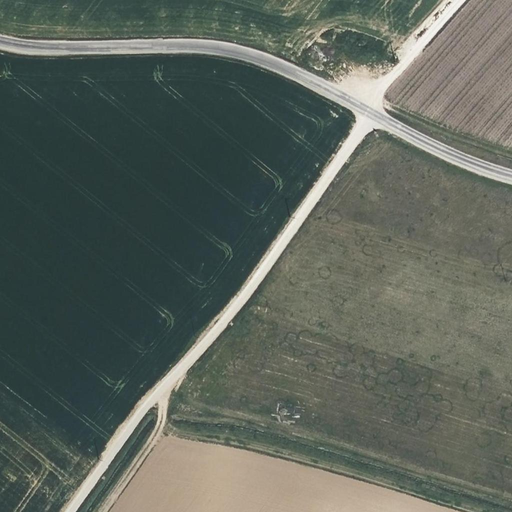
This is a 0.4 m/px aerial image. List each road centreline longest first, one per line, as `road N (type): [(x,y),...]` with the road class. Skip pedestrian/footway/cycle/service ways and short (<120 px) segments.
road 1 (unclassified): [(69,511),(132,423),(227,319),(353,144),(367,111)]
road 2 (unclassified): [(367,111),(225,43),(0,35)]
road 3 (unclassified): [(511,172),(473,165),(367,111)]
road 4 (track): [(175,375),(161,425),(100,511)]
road 5 (track): [(462,0),(367,111)]
